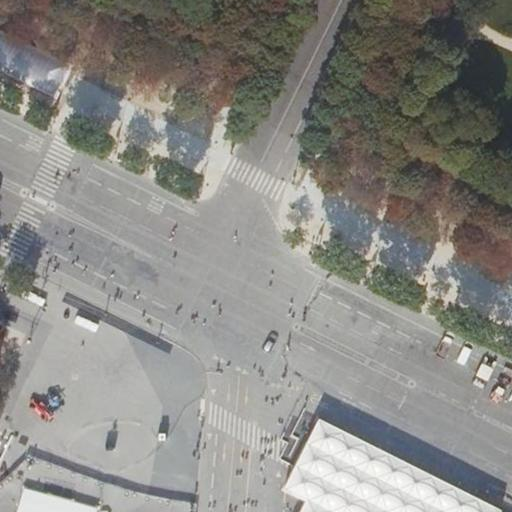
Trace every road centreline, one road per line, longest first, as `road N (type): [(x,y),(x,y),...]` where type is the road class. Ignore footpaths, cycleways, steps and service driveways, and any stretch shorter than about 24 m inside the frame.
road 1 (residential): [(243,304),(241,233),(346,0)]
road 2 (primary): [(243,304),(0,182)]
road 3 (primary): [(458,406),(243,304)]
road 4 (primary): [(243,304),(252,435),(245,511)]
